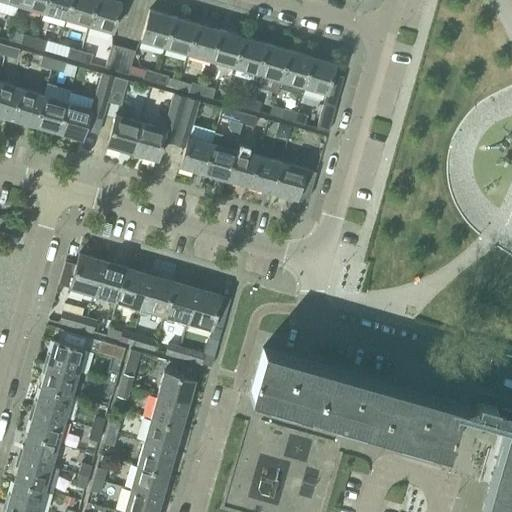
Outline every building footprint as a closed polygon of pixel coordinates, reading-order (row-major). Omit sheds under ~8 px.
[(21,0),(20,4),(43,11),(46,0),(21,0)] [(46,0),(43,11),(66,17),(71,0),(46,0)] [(71,0),(66,17),(89,24),(95,0),(71,0)] [(119,0),(95,0),(89,24),(113,31),(121,0),(119,0)] [(141,39),(165,46),(173,16),(149,9),(141,39)] [(165,46),(188,53),(197,22),(173,16),(165,46)] [(188,53),(211,59),(220,29),(197,22),(188,53)] [(211,59),(234,66),(243,35),(220,29),(211,59)] [(21,43),(33,46),(35,37),(24,33),(21,43)] [(234,66),(257,72),(265,42),(243,35),(234,66)] [(35,37),(33,46),(44,49),(47,40),(35,37)] [(0,53),(5,55),(8,45),(0,42),(0,53)] [(257,72),(280,79),(289,49),(265,42),(257,72)] [(105,67),(117,70),(124,47),(112,43),(105,67)] [(8,45),(5,55),(17,58),(20,48),(8,45)] [(67,56),(79,59),(82,50),(70,47),(67,56)] [(124,47),(117,70),(128,74),(135,50),(124,47)] [(289,49),(280,79),(278,87),(301,93),(303,86),(312,55),(289,49)] [(82,50),(79,59),(90,63),(93,53),(82,50)] [(40,65),(52,68),(54,58),(43,55),(40,65)] [(335,62),(312,55),(303,86),(327,92),(335,62)] [(54,58),(52,68),(63,71),(66,62),(54,58)] [(143,78),(155,81),(157,72),(146,68),(143,78)] [(67,100),(58,131),(82,137),(89,111),(104,115),(108,101),(115,76),(102,72),(92,107),(67,100)] [(157,72),(155,81),(166,84),(169,75),(157,72)] [(127,79),(115,76),(108,101),(121,104),(127,79)] [(0,113),(12,117),(21,87),(0,80),(0,113)] [(189,91),(200,94),(203,85),(192,82),(189,91)] [(203,85),(200,94),(212,97),(215,88),(203,85)] [(12,117),(35,124),(44,93),(21,87),(12,117)] [(35,124),(58,131),(67,100),(44,93),(35,124)] [(163,137),(174,140),(187,96),(174,93),(164,127),(141,120),(132,152),(157,159),(163,137)] [(235,104),(247,107),(249,98),(238,95),(235,104)] [(179,165),(204,172),(212,142),(189,135),(199,100),(187,96),(174,140),(185,144),(179,165)] [(249,98),(247,107),(258,111),(261,101),(249,98)] [(323,103),(317,127),(329,131),(335,107),(323,103)] [(281,117),(293,120),(295,111),(284,108),(281,117)] [(231,119),(243,122),(245,113),(234,110),(231,119)] [(295,111),(293,120),(304,124),(307,114),(295,111)] [(107,144),(132,152),(141,120),(116,113),(107,144)] [(245,113),(243,122),(254,126),(257,116),(245,113)] [(280,123),(277,132),(289,136),(292,126),(280,123)] [(204,172),(227,178),(235,148),(212,142),(204,172)] [(227,178),(250,185),(259,155),(235,148),(227,178)] [(250,185),(273,191),(282,161),(259,155),(250,185)] [(282,161),(273,191),(296,198),(297,194),(309,197),(316,171),(282,161)] [(70,287),(93,294),(103,259),(79,252),(75,268),(64,265),(58,283),(70,287)] [(93,294),(117,300),(127,266),(103,259),(93,294)] [(117,300),(140,307),(150,273),(127,266),(117,300)] [(140,307),(164,314),(173,279),(150,273),(140,307)] [(164,314),(187,321),(197,286),(173,279),(164,314)] [(197,286),(187,321),(211,328),(212,325),(213,322),(223,325),(230,298),(229,297),(229,299),(220,297),(221,293),(197,286)] [(59,321),(83,328),(87,316),(63,309),(59,321)] [(87,316),(83,328),(93,331),(96,319),(87,316)] [(119,339),(130,342),(132,332),(122,329),(119,339)] [(132,332),(130,342),(142,345),(144,336),(132,332)] [(54,339),(47,363),(78,371),(85,347),(54,339)] [(97,351),(121,358),(125,347),(101,340),(97,351)] [(165,352),(177,355),(180,346),(168,343),(165,352)] [(249,395),(447,451),(461,403),(459,403),(263,347),(249,395)] [(131,349),(121,384),(130,386),(133,375),(140,351),(131,349)] [(190,359),(201,362),(204,353),(192,350),(190,359)] [(47,363),(41,386),(72,395),(78,371),(47,363)] [(108,368),(105,380),(115,382),(118,371),(108,368)] [(164,370),(157,393),(188,402),(195,379),(164,370)] [(115,382),(105,380),(102,391),(111,393),(115,382)] [(130,386),(121,384),(117,395),(127,398),(130,386)] [(41,386),(34,409),(65,418),(72,395),(41,386)] [(157,393),(151,417),(181,426),(188,402),(157,393)] [(511,511),(511,406),(478,398),(473,414),(492,419),(507,423),(490,483),(481,511),(511,511)] [(34,409),(27,433),(58,442),(65,418),(34,409)] [(95,415),(92,426),(101,429),(104,418),(95,415)] [(151,417),(144,441),(174,450),(181,426),(151,417)] [(110,419),(107,431),(117,433),(120,422),(110,419)] [(101,429),(92,426),(88,438),(98,440),(101,429)] [(117,433),(107,431),(104,442),(114,445),(117,433)] [(27,433),(21,456),(51,465),(58,442),(27,433)] [(144,441),(137,465),(168,473),(174,450),(144,441)] [(21,456),(14,480),(44,489),(51,465),(21,456)] [(81,462),(78,473),(88,476),(91,465),(81,462)] [(137,465),(130,487),(161,496),(168,473),(137,465)] [(97,466),(94,477),(103,480),(106,469),(97,466)] [(88,476),(78,473),(75,484),(85,487),(88,476)] [(103,480),(94,477),(90,489),(100,492),(103,480)] [(14,480),(7,503),(37,511),(44,489),(14,480)] [(130,487),(124,511),(127,511),(156,511),(161,496),(130,487)] [(65,495),(63,503),(72,505),(74,497),(65,495)] [(37,511),(7,503),(4,511),(37,511)]
